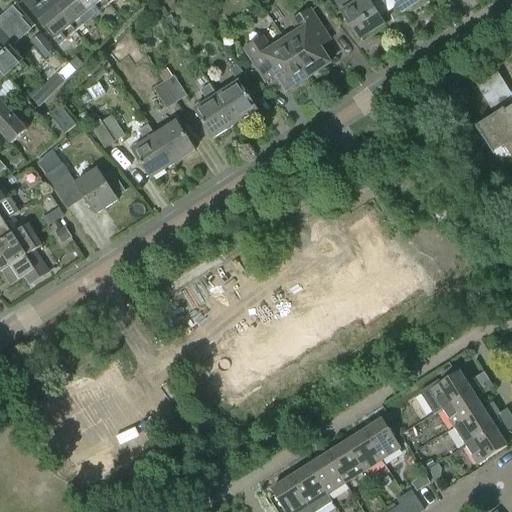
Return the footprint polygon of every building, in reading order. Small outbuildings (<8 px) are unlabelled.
[(32,0),(22,0),(21,1),(59,46),(75,33),(48,0),(39,7),(32,0)] [(48,0),(75,33),(91,19),(75,0),(48,0)] [(75,0),(91,19),(108,5),(103,0),(75,0)] [(334,0),(333,1),(341,13),(359,41),(384,25),(368,0),(334,0)] [(393,0),(402,14),(423,0),(393,0)] [(0,83),(6,79),(13,72),(18,78),(28,69),(10,48),(31,29),(21,19),(23,18),(12,6),(0,17),(0,83)] [(298,32),(284,41),(308,79),(331,64),(320,48),(330,41),(310,10),(291,22),(298,32)] [(308,79),(284,41),(270,50),(262,38),(244,50),(266,83),(276,77),(286,93),(308,79)] [(88,72),(96,82),(106,73),(98,63),(88,72)] [(238,83),(217,97),(216,97),(235,126),(257,112),(248,98),(257,92),(236,67),(230,71),(238,83)] [(495,113),(511,102),(511,95),(496,70),(476,82),(495,113)] [(53,95),(66,82),(58,74),(45,87),(53,95)] [(174,77),(163,84),(176,104),(187,97),(174,77)] [(176,104),(163,84),(154,90),(167,110),(176,104)] [(216,97),(217,97),(210,86),(202,92),(208,102),(195,111),(213,140),(235,126),(216,97)] [(511,86),(510,88),(511,91),(511,103),(473,125),(491,157),(503,150),(511,166),(511,86)] [(40,107),(53,95),(45,87),(32,100),(40,107)] [(0,101),(0,131),(12,145),(27,131),(0,101)] [(49,115),(65,135),(76,126),(60,106),(49,115)] [(102,123),(115,143),(125,137),(112,117),(102,123)] [(177,123),(154,137),(172,166),(195,152),(177,123)] [(154,137),(148,127),(140,133),(146,142),(132,151),(151,180),(172,166),(154,137)] [(62,165),(45,176),(61,201),(72,194),(78,191),(94,217),(118,202),(98,170),(75,185),(62,165)] [(3,188),(0,189),(0,223),(12,216),(18,212),(10,199),(3,188)] [(232,394),(420,295),(373,207),(337,226),(353,256),(286,291),(297,313),(213,358),(232,394)] [(12,216),(0,223),(0,258),(34,237),(27,225),(20,230),(12,216)] [(34,237),(0,258),(0,273),(2,272),(11,286),(25,277),(30,285),(49,274),(34,251),(41,247),(34,237)] [(174,305),(223,281),(211,258),(163,283),(174,305)] [(451,368),(441,374),(445,380),(455,374),(451,368)] [(113,372),(41,405),(77,484),(125,462),(114,437),(145,422),(137,404),(129,407),(113,372)] [(443,410),(489,381),(484,373),(473,380),(470,380),(465,382),(459,373),(441,384),(439,381),(420,393),(434,416),(443,410)] [(443,410),(454,428),(483,410),(478,402),(482,399),(483,395),(494,389),(489,381),(443,410)] [(495,428),(501,424),(511,417),(507,410),(497,416),(495,412),(497,411),(493,404),(483,410),(454,428),(466,447),(495,428)] [(511,428),(511,417),(501,424),(506,432),(511,428)] [(382,420),(363,432),(382,461),(401,449),(382,420)] [(495,428),(466,447),(478,466),(507,448),(495,428)] [(363,432),(345,444),(363,473),(382,461),(363,432)] [(345,444),(327,455),(345,484),(363,473),(345,444)] [(327,455),(309,467),(327,496),(345,484),(327,455)] [(438,465),(429,471),(434,480),(440,477),(442,470),(438,465)] [(309,467),(290,479),(311,511),(319,511),(332,504),(327,496),(309,467)] [(425,475),(411,484),(417,492),(430,484),(425,475)] [(311,511),(290,479),(271,491),(284,511),(311,511)] [(179,481),(162,492),(167,501),(185,490),(179,481)] [(415,497),(407,501),(414,511),(423,511),(424,511),(415,497)] [(414,511),(407,501),(400,506),(403,511),(414,511)]
